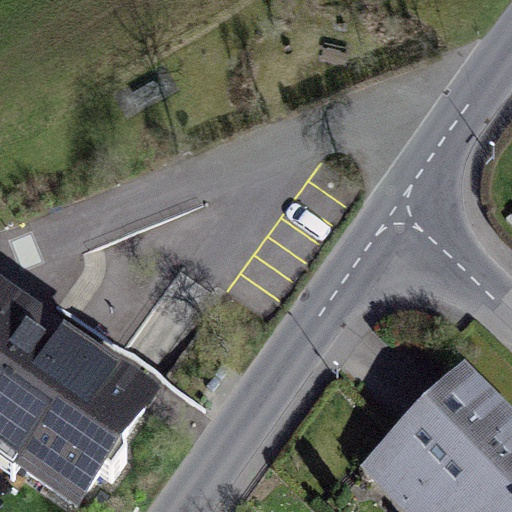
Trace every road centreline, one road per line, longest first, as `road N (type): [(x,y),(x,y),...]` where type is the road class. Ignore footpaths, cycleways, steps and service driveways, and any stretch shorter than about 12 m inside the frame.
road 1 (residential): [(183,511),(398,206)]
road 2 (residential): [(398,206),(511,46)]
road 3 (residential): [(511,317),(398,206)]
